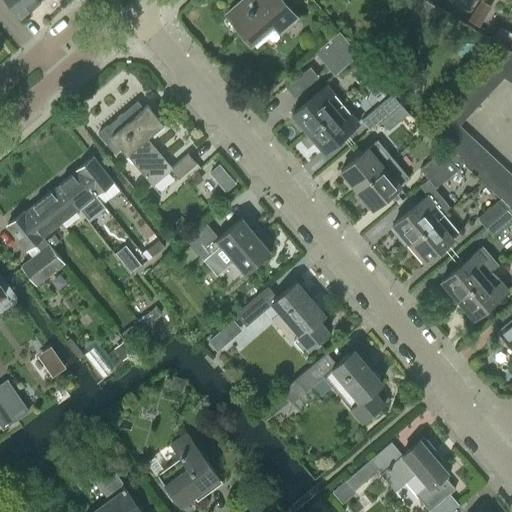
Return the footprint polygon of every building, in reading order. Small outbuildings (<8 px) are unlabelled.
[(6,0),(21,16),(39,0),(6,0)] [(273,23),(279,30),(295,17),(281,0),(242,0),(226,14),(251,43),(273,23)] [(479,0),(474,9),(485,16),(491,6),(481,0),(479,0)] [(479,26),(480,24),(485,16),(474,9),(468,20),(479,26)] [(314,52),(327,67),(352,46),(339,30),(314,52)] [(474,70),(493,88),(503,77),(499,43),(474,70)] [(511,51),(499,43),(503,77),(511,83),(511,82),(511,51)] [(327,67),(334,74),(358,53),(352,46),(327,67)] [(466,79),(485,96),(493,88),(474,70),(466,79)] [(477,105),(485,96),(466,79),(458,88),(477,105)] [(307,132),(341,104),(333,94),(326,85),(292,114),(307,132)] [(469,114),(477,105),(458,88),(450,96),(469,114)] [(381,119),(381,120),(401,104),(392,93),(361,120),(369,129),(381,119)] [(459,124),(469,114),(450,96),(423,126),(459,124)] [(111,150),(118,144),(153,186),(168,173),(142,142),(163,125),(147,106),(141,111),(134,103),(97,135),(111,150)] [(324,152),(358,123),(350,114),(341,104),(307,132),(324,152)] [(381,120),(389,129),(408,112),(401,104),(381,120)] [(449,151),(467,132),(459,124),(423,126),(449,151)] [(457,159),(475,140),(467,132),(449,151),(457,159)] [(356,189),(383,166),(393,158),(377,139),(340,171),(356,189)] [(466,167),(484,148),(475,140),(457,159),(466,167)] [(484,148),(466,167),(475,175),(493,156),(484,148)] [(419,168),(428,178),(449,160),(439,152),(419,168)] [(169,170),(177,179),(196,163),(188,154),(169,170)] [(483,184),(501,165),(493,156),(475,175),(483,184)] [(76,170),(76,171),(95,194),(105,186),(111,193),(117,188),(93,157),(76,170)] [(428,178),(435,187),(458,168),(449,160),(428,178)] [(501,165),(483,184),(492,192),(510,173),(501,165)] [(383,166),(356,189),(373,209),(406,181),(398,171),(392,177),(383,166)] [(76,171),(59,184),(78,208),(95,194),(76,171)] [(501,200),(511,188),(511,174),(510,173),(492,192),(501,200)] [(59,184),(41,199),(60,222),(78,208),(59,184)] [(511,188),(501,200),(509,208),(511,205),(511,188)] [(408,242),(442,213),(434,204),(427,195),(393,224),(408,242)] [(24,213),(42,236),(60,222),(41,199),(24,213)] [(485,227),(506,209),(496,201),(476,217),(485,227)] [(485,227),(493,236),(511,220),(511,213),(506,209),(485,227)] [(32,245),(42,236),(24,213),(23,211),(6,225),(25,249),(32,245)] [(425,262),(459,233),(451,224),(442,213),(408,242),(425,262)] [(241,217),(216,239),(204,226),(187,240),(205,260),(220,247),(244,274),(270,251),(241,217)] [(49,244),(42,236),(32,245),(38,253),(21,267),(36,286),(64,264),(49,244)] [(158,240),(146,249),(152,257),(164,248),(158,240)] [(456,299),(490,271),(482,261),(475,252),(441,281),(456,299)] [(131,253),(121,261),(131,273),(140,265),(131,253)] [(474,319),(507,290),(490,271),(456,299),(474,319)] [(325,334),(315,323),(324,315),(296,281),(276,298),(267,286),(235,313),(246,326),(272,304),(299,336),(294,340),(304,352),(325,334)] [(156,305),(143,315),(148,322),(162,312),(156,305)] [(511,318),(498,330),(511,346),(511,318)] [(131,325),(121,332),(129,342),(139,335),(131,325)] [(125,339),(113,348),(122,359),(133,351),(125,340),(125,339)] [(382,402),(372,390),(381,383),(354,349),(336,363),(327,351),(281,389),(291,401),(322,375),(360,420),(382,402)] [(28,411),(7,381),(7,380),(6,379),(0,383),(0,398),(15,420),(28,411)] [(0,425),(2,429),(15,420),(0,398),(0,425)] [(157,475),(180,506),(219,478),(187,434),(171,446),(180,459),(157,475)] [(432,454),(435,451),(424,437),(381,474),(393,487),(414,469),(427,485),(415,494),(429,511),(455,489),(446,478),(447,477),(447,475),(446,472),(432,454)] [(370,460),(345,480),(354,491),(378,470),(370,460)] [(141,511),(112,471),(97,482),(109,499),(92,511),(141,511)]
